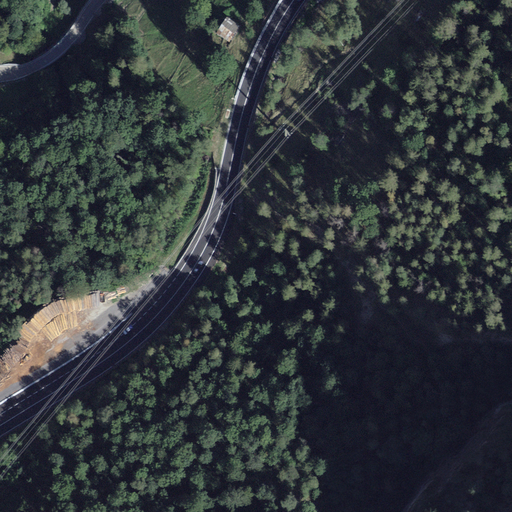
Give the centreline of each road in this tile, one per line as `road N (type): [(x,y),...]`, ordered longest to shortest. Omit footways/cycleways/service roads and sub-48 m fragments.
road 1 (secondary): [(293,0),(245,87),(210,233),(175,291),(137,334),(0,426)]
road 2 (tertiary): [(97,0),(58,50),(0,75)]
